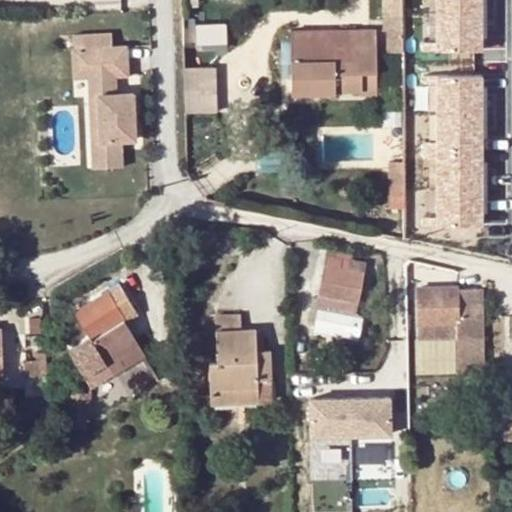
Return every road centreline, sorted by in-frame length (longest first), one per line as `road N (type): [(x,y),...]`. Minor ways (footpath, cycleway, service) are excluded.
road 1 (residential): [(511,274),(175,202)]
road 2 (residential): [(175,202),(168,0)]
road 3 (residential): [(175,202),(48,267),(0,275)]
